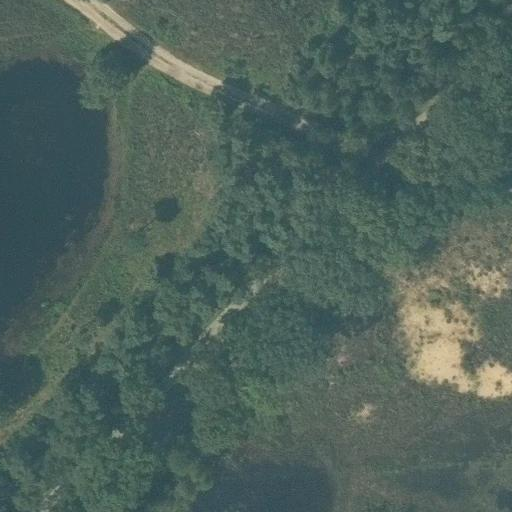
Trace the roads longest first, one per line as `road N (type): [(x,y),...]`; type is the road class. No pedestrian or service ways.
road 1 (tertiary): [(86,511),(511,86)]
road 2 (unknown): [(511,24),(390,147),(178,52),(117,0)]
